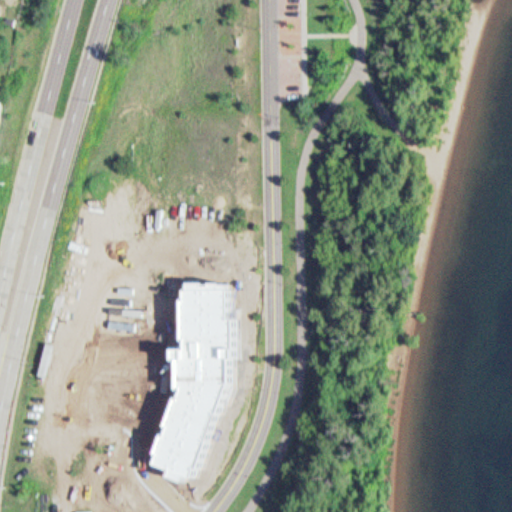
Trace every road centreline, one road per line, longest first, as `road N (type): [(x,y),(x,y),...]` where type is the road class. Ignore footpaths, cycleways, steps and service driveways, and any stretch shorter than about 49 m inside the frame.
road 1 (residential): [(209,511),(253,446),(274,362),(268,0)]
road 2 (trunk): [(42,181),(82,92),(109,0)]
road 3 (trunk): [(72,0),(48,84),(42,181)]
road 4 (trunk): [(0,351),(42,181)]
